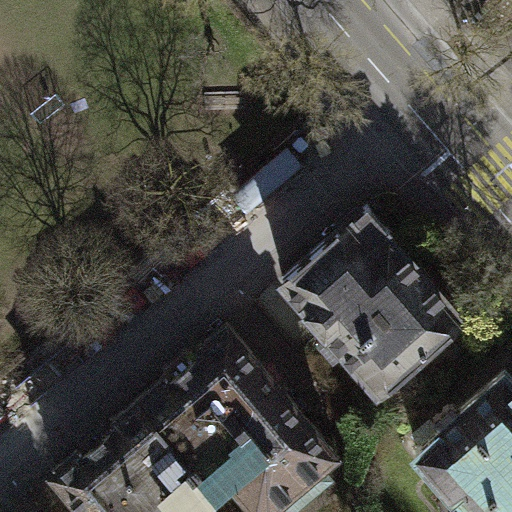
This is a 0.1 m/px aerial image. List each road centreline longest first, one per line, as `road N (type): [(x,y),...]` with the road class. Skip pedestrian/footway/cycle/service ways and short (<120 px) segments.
road 1 (residential): [(0,455),(327,182),(361,133),(401,99)]
road 2 (tertiary): [(511,223),(401,99)]
road 3 (tertiary): [(401,99),(317,0)]
